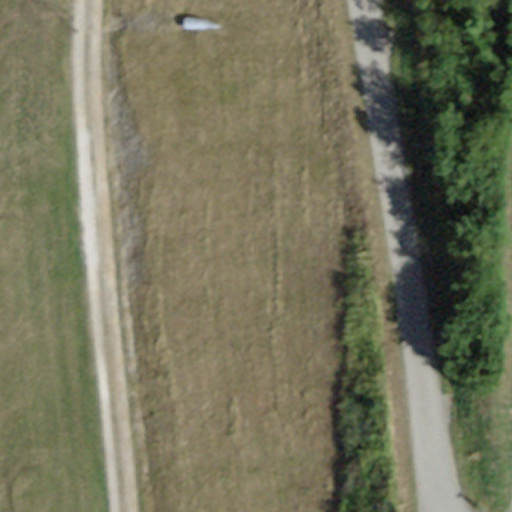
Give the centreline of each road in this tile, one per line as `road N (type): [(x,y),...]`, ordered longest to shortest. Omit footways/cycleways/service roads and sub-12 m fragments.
road 1 (track): [(369,0),(450,511)]
road 2 (track): [(87,0),(87,100),(128,511)]
